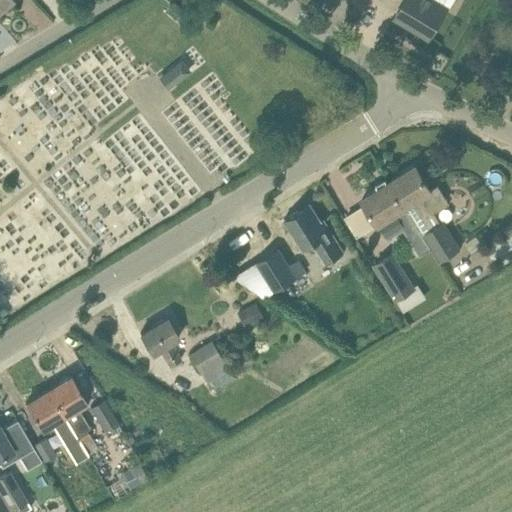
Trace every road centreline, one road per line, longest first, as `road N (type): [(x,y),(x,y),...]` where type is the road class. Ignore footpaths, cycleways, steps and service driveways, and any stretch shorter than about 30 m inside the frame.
road 1 (unclassified): [(0,349),(417,91)]
road 2 (unclassified): [(417,91),(273,0)]
road 3 (residential): [(0,67),(112,0)]
